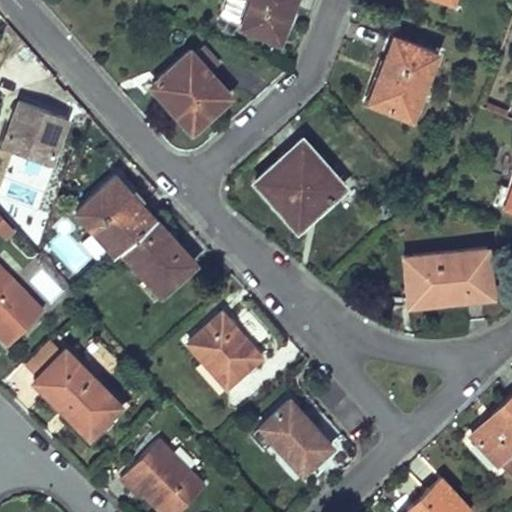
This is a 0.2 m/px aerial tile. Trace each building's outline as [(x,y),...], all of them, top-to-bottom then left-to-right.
[(226,0),(220,17),(240,24),(248,0),(226,0)] [(290,9),(293,0),(248,0),(240,24),(276,38),(288,8),(290,9)] [(410,114),(435,50),(393,34),(368,98),(410,114)] [(193,125),(229,93),(208,69),(218,61),(203,44),(193,52),(189,47),(150,82),(165,98),(167,96),(193,125)] [(38,84),(49,66),(27,51),(16,69),(38,84)] [(187,130),(193,125),(167,96),(165,98),(161,101),(187,130)] [(52,153),(65,117),(19,100),(3,141),(21,148),(23,143),(52,153)] [(342,183),(301,137),(255,179),(293,221),(325,192),(328,195),(342,183)] [(48,164),(52,153),(23,143),(21,148),(3,141),(1,146),(48,164)] [(120,246),(153,215),(114,172),(74,208),(114,251),(120,246)] [(504,204),(511,186),(500,182),(493,200),(504,204)] [(0,212),(0,234),(4,239),(15,229),(0,212)] [(153,215),(120,246),(144,273),(160,290),(193,260),(153,215)] [(438,299),(492,293),(486,245),(403,254),(407,291),(437,288),(438,299)] [(0,335),(7,342),(42,307),(0,265),(0,335)] [(160,290),(144,273),(137,279),(153,296),(160,290)] [(408,302),(438,299),(437,288),(407,291),(408,302)] [(220,310),(187,340),(225,383),(259,353),(220,310)] [(36,373),(45,365),(60,350),(48,338),(25,361),(36,373)] [(32,377),(88,432),(119,401),(64,346),(60,350),(45,365),(36,373),(32,377)] [(511,392),(497,406),(501,411),(474,436),(496,460),(498,458),(510,472),(511,470),(511,392)] [(289,396),(258,423),(300,470),(330,443),(289,396)] [(497,406),(470,432),(474,436),(501,411),(497,406)] [(146,420),(131,436),(135,440),(150,424),(146,420)] [(173,511),(203,483),(157,437),(119,475),(131,486),(134,483),(138,479),(144,485),(140,489),(163,511),(173,511)] [(466,511),(471,508),(440,475),(399,511),(466,511)] [(134,483),(140,489),(144,485),(138,479),(134,483)]
